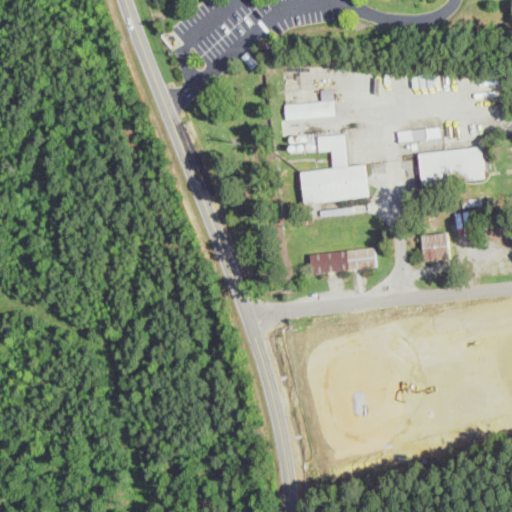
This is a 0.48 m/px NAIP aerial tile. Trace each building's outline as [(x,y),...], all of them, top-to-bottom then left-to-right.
[(323,100),(287,102),(287,117),(336,115),(335,87),(322,88),(323,100)] [(369,195),(367,162),(350,163),(347,132),(319,134),(320,149),(333,148),(334,166),(303,169),(306,200),(369,195)] [(424,183),(487,177),(484,145),(421,151),(424,183)] [(378,264),(375,245),(312,252),(314,272),(378,264)] [(511,362),(484,370),(492,402),(507,398),(504,386),(511,384),(511,362)]
